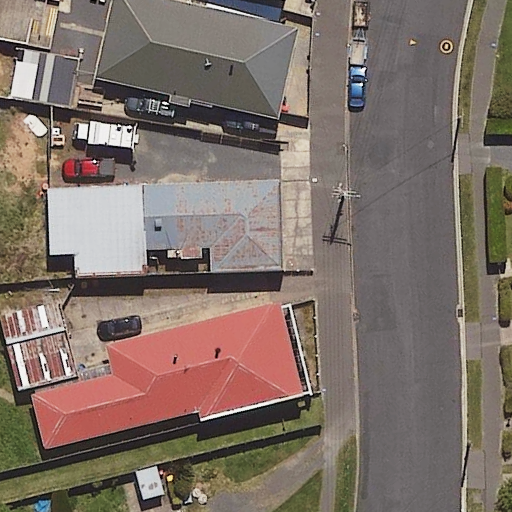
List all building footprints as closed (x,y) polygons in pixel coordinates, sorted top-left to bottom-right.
[(296,28),(177,0),(114,0),(97,74),(275,116),(296,28)] [(76,72),(19,60),(12,95),(70,107),(76,72)] [(143,185),(144,246),(168,245),(169,256),(209,255),(209,272),(282,270),(279,181),(143,185)] [(144,246),(143,185),(46,188),(48,254),(82,253),(82,276),(145,274),(144,246)] [(1,303),(18,390),(79,378),(62,291),(1,303)] [(306,393),(284,300),(108,341),(116,373),(32,392),(44,446),(204,409),(206,416),(306,393)]
